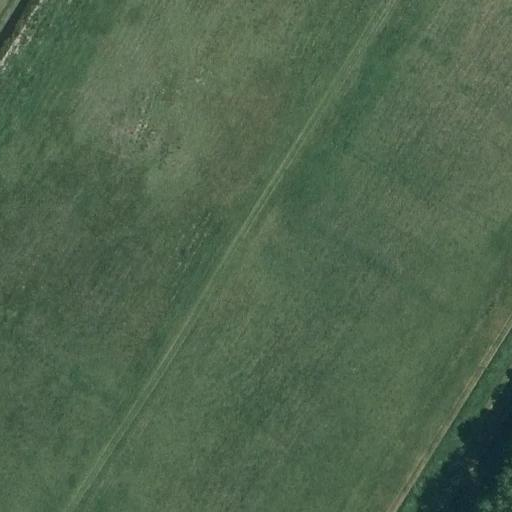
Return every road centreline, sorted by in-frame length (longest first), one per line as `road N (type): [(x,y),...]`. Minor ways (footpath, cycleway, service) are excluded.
road 1 (track): [(73,509),(381,0)]
road 2 (track): [(511,385),(431,511)]
